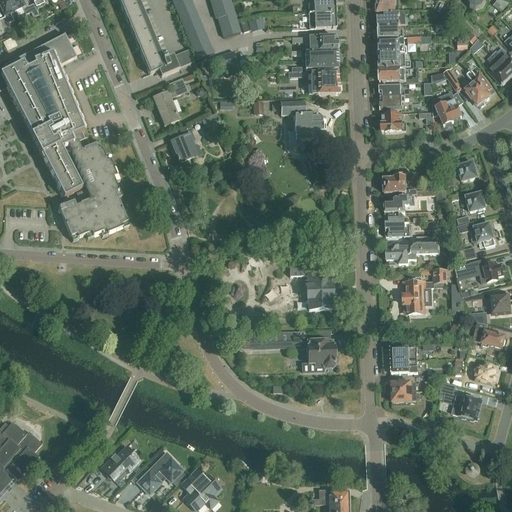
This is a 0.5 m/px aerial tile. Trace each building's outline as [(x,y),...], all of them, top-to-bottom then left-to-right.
[(6,33),(12,31),(9,25),(13,22),(10,15),(16,12),(10,0),(0,0),(0,7),(5,19),(0,22),(6,33)] [(24,0),(10,0),(16,12),(23,9),(26,16),(31,14),(33,19),(39,17),(33,6),(28,8),(24,0)] [(163,62),(137,0),(117,0),(149,77),(158,73),(161,79),(179,72),(178,70),(194,64),(189,51),(163,62)] [(183,0),(172,3),(176,12),(192,5),(189,0),(183,0)] [(335,14),(334,0),(313,0),(313,6),(309,7),(309,15),(314,15),(335,14)] [(375,0),(376,15),(395,14),(395,10),(398,9),(398,1),(413,0),(375,0)] [(470,9),(476,12),(482,10),(485,4),(483,0),(469,0),(468,3),(470,9)] [(496,0),(492,7),(501,14),(509,4),(503,0),(496,0)] [(212,7),(214,14),(232,9),(230,2),(212,7)] [(54,9),(56,14),(66,9),(64,5),(54,9)] [(176,12),(179,18),(194,12),(192,5),(176,12)] [(216,21),(218,20),(234,15),(232,9),(214,14),(216,21)] [(179,18),(181,24),(197,18),(194,12),(179,18)] [(315,31),(336,31),(335,14),(314,15),(314,25),(290,26),(291,32),(315,31)] [(218,20),(220,26),(236,22),(234,15),(218,20)] [(377,19),(377,27),(399,27),(408,27),(407,20),(405,20),(405,15),(391,15),(391,16),(384,17),(384,19),(377,19)] [(181,24),(184,31),(200,24),(197,18),(181,24)] [(220,26),(221,33),(238,28),(236,22),(220,26)] [(241,24),(244,34),(249,32),(246,22),(241,24)] [(184,31),(187,37),(202,30),(200,24),(184,31)] [(399,27),(377,27),(378,41),(399,40),(399,39),(403,39),(403,32),(399,32),(399,27)] [(240,35),(238,28),(221,33),(224,40),(240,35)] [(187,37),(189,43),(205,36),(202,30),(187,37)] [(189,43),(192,49),(208,43),(205,36),(189,43)] [(0,92),(7,89),(64,200),(82,191),(62,151),(69,148),(87,191),(76,195),(79,202),(58,210),(68,232),(71,240),(78,237),(79,240),(92,235),(94,238),(107,233),(108,236),(124,230),(122,226),(128,224),(120,204),(116,194),(119,193),(114,180),(117,178),(110,163),(107,164),(102,151),(98,152),(96,146),(90,148),(86,139),(84,140),(82,133),(84,133),(62,80),(58,82),(53,72),(76,59),(65,37),(4,68),(0,70),(0,92)] [(335,38),(292,40),(292,45),(305,44),(305,47),(310,47),(310,53),(337,52),(337,50),(339,49),(339,45),(336,44),(336,42),(335,42),(335,38)] [(378,47),(378,56),(405,55),(404,42),(378,43),(379,47),(378,47)] [(192,49),(195,56),(211,49),(208,43),(192,49)] [(213,56),(211,49),(195,56),(198,63),(213,56)] [(337,53),(305,54),(305,63),(337,62),(337,53)] [(511,78),(511,76),(511,59),(508,55),(502,60),(496,53),(492,57),(511,78)] [(378,65),(379,70),(405,69),(410,69),(410,63),(405,63),(405,55),(378,56),(378,57),(379,57),(379,65),(378,65)] [(501,87),(511,78),(492,57),(487,61),(493,68),(488,73),(501,87)] [(466,61),(471,68),(475,64),(471,58),(466,61)] [(337,71),(337,62),(305,63),(305,72),(337,71)] [(404,71),(378,72),(379,85),(401,85),(401,84),(405,84),(405,86),(419,85),(419,79),(412,79),(412,81),(404,81),(404,71)] [(470,74),(466,77),(471,84),(464,90),(477,107),(484,102),(486,103),(489,101),(489,99),(491,98),(490,97),(494,94),(480,74),(475,78),(471,72),(469,73),(470,74)] [(448,82),(456,95),(462,90),(450,73),(444,77),(448,82)] [(310,75),(311,97),(339,96),(339,95),(341,93),(340,89),(338,86),(338,85),(337,85),(337,74),(310,75)] [(153,100),(165,128),(179,123),(170,101),(188,94),(187,93),(191,92),(187,81),(183,83),(182,80),(168,86),(171,93),(153,100)] [(380,87),(380,100),(415,98),(414,93),(408,93),(408,96),(405,96),(405,93),(401,93),(401,86),(380,87)] [(432,106),(432,114),(433,120),(438,118),(439,117),(443,128),(453,124),(453,123),(462,120),(457,109),(463,105),(460,99),(457,95),(453,98),(452,95),(434,102),(435,105),(432,106)] [(415,98),(380,100),(381,113),(407,111),(407,104),(415,104),(415,98)] [(319,142),(323,139),(322,133),(324,133),(323,125),(322,125),(322,116),(305,116),(305,104),(280,104),(281,117),(295,117),(295,126),(294,126),(295,134),(296,143),(312,142),(319,142)] [(433,125),(432,115),(419,115),(419,120),(426,120),(426,126),(433,125)] [(203,121),(206,129),(218,125),(214,116),(203,121)] [(385,135),(399,135),(399,134),(402,134),(402,133),(406,133),(405,126),(402,126),(401,116),(382,117),(382,126),(381,126),(382,135),(385,135)] [(174,149),(171,150),(174,157),(177,156),(178,158),(177,159),(178,163),(179,162),(180,165),(200,156),(197,149),(195,150),(189,137),(192,135),(189,127),(183,130),(186,137),(171,143),(174,149)] [(453,178),(460,176),(462,184),(477,180),(473,164),(458,168),(458,166),(451,168),(453,178)] [(445,174),(447,185),(453,184),(451,173),(445,174)] [(383,189),(384,196),(406,195),(406,197),(417,196),(417,191),(406,191),(406,179),(404,179),(404,174),(395,175),(395,179),(394,179),(394,181),(384,181),(384,183),(381,183),(381,188),(383,189)] [(481,195),(466,199),(470,214),(477,212),(478,214),(484,213),(483,211),(485,210),(481,195)] [(384,205),(384,215),(405,214),(405,208),(414,207),(414,198),(409,198),(398,199),(398,201),(392,201),(392,205),(384,205)] [(385,225),(385,227),(404,226),(404,225),(409,224),(409,225),(410,225),(410,221),(406,221),(406,222),(405,223),(404,220),(402,217),(405,217),(405,214),(384,215),(384,216),(385,216),(385,218),(385,225)] [(457,221),(458,227),(469,224),(468,218),(457,221)] [(386,232),(386,239),(405,239),(405,238),(410,238),(409,225),(409,224),(404,225),(404,226),(385,227),(385,232),(386,232)] [(458,229),(459,235),(470,232),(474,246),(483,244),(485,250),(495,247),(489,226),(475,229),(473,225),(458,229)] [(438,238),(427,238),(427,246),(438,246),(438,238)] [(386,253),(386,264),(390,264),(390,267),(398,267),(398,268),(408,268),(408,263),(416,263),(416,258),(440,256),(439,246),(438,246),(427,246),(414,247),(410,251),(409,249),(399,250),(399,249),(393,249),(393,253),(386,253)] [(464,252),(466,262),(476,260),(474,250),(464,252)] [(494,265),(488,266),(487,261),(455,270),(458,283),(480,277),(482,285),(486,284),(487,285),(498,282),(498,279),(503,277),(500,267),(495,268),(494,265)] [(314,266),(291,267),(291,279),(307,278),(308,288),(306,288),(307,302),(308,302),(309,312),(332,312),(331,301),(333,301),(332,287),(331,287),(331,277),(315,278),(314,266)] [(407,307),(407,317),(423,316),(423,308),(426,308),(425,292),(426,292),(426,291),(434,291),(434,286),(447,286),(447,272),(432,272),(419,272),(419,277),(433,276),(433,284),(406,285),(407,296),(403,297),(404,308),(407,307)] [(478,298),(478,304),(491,303),(492,316),(510,315),(508,297),(495,299),(494,294),(478,298)] [(302,351),(308,351),(308,366),(302,366),(303,374),(323,374),(323,371),(332,371),(335,368),(334,365),(335,365),(335,363),(336,362),(337,362),(338,361),(337,360),(337,359),(337,358),(336,357),(335,357),(334,346),(331,346),(331,342),(306,343),(305,336),(292,337),(292,331),(241,333),(242,338),(253,338),(253,350),(282,349),(282,348),(293,348),(293,344),(302,344),(302,351)] [(488,347),(502,351),(505,339),(484,333),(480,346),(481,346),(481,347),(488,349),(488,347)] [(417,350),(390,351),(390,363),(417,362),(417,356),(417,350)] [(193,360),(196,368),(203,366),(200,357),(193,360)] [(417,362),(390,363),(391,376),(418,375),(418,369),(417,369),(417,362)] [(476,376),(475,383),(492,387),(493,385),(495,385),(496,381),(495,378),(496,372),(492,371),(492,369),(483,367),(479,366),(477,371),(474,370),(472,375),(476,376)] [(391,385),(392,405),(411,404),(411,403),(417,403),(416,384),(411,385),(411,384),(391,385)] [(443,385),(440,394),(453,397),(455,388),(443,385)] [(481,404),(457,397),(452,416),(461,418),(462,420),(465,421),(467,420),(469,421),(470,422),(473,423),(475,422),(477,423),(477,421),(479,420),(480,416),(479,415),(480,413),(479,413),(481,404)] [(0,494),(10,483),(13,479),(18,483),(39,459),(34,455),(42,446),(29,434),(26,436),(12,423),(8,428),(5,424),(0,429),(0,494)] [(101,470),(114,482),(126,470),(129,473),(140,462),(126,449),(113,462),(111,461),(101,470)] [(138,484),(149,496),(166,479),(170,484),(182,472),(171,461),(165,456),(149,473),(138,484)] [(469,479),(471,480),(474,480),(476,479),(478,477),(480,475),(480,472),(479,470),(478,468),(476,466),(473,466),(470,466),(468,467),(466,469),(465,472),(466,475),(467,477),(469,479)] [(192,491),(183,501),(193,511),(196,511),(204,505),(210,510),(217,503),(213,499),(222,491),(207,476),(204,478),(197,471),(185,483),(192,491)] [(314,502),(314,507),(328,506),(328,507),(349,506),(349,499),(347,499),(347,495),(328,496),(328,493),(319,493),(319,502),(314,502)]
